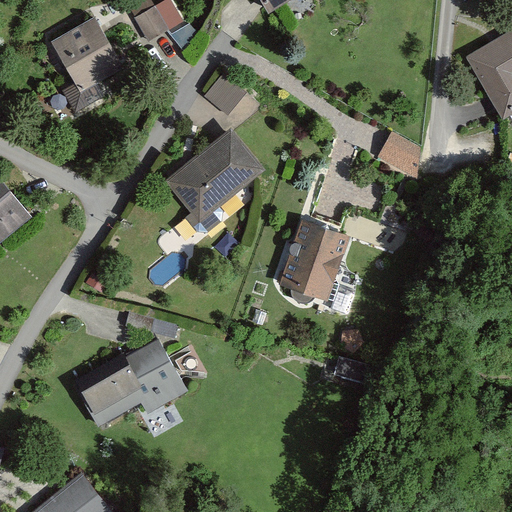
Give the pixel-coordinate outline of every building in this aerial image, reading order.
[(151,0),(134,0),(130,3),(152,37),(182,16),(169,0),(156,0),(153,2),(151,0)] [(85,83),(127,60),(105,19),(63,41),(85,83)] [(511,30),(477,49),(509,115),(511,113),(511,30)] [(204,93),(228,112),(246,90),(222,70),(204,93)] [(257,173),(266,165),(232,123),(165,176),(208,230),(222,219),(212,208),(257,173)] [(390,130),(377,155),(421,177),(422,145),(390,130)] [(0,240),(41,209),(10,168),(0,175),(0,240)] [(289,279),(330,290),(348,226),(308,214),(289,279)] [(158,334),(74,381),(98,423),(142,399),(148,411),(189,388),(158,334)] [(118,511),(82,468),(28,511),(118,511)]
